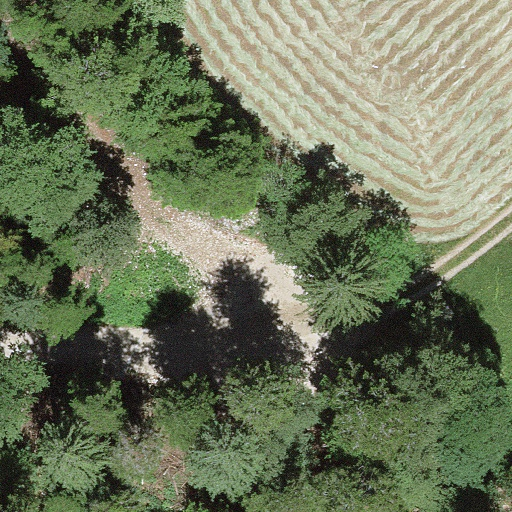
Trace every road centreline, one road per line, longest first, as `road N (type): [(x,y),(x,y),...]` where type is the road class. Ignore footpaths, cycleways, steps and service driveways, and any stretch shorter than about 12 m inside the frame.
road 1 (track): [(0,347),(321,352),(511,212)]
road 2 (track): [(0,31),(61,90),(140,192),(321,352)]
